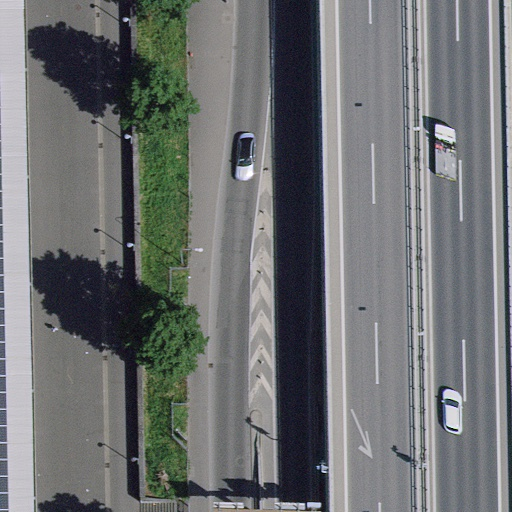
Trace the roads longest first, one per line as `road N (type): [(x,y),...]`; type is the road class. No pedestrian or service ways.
road 1 (primary): [(270,0),(240,224),(237,511)]
road 2 (motorway): [(279,0),(297,511)]
road 3 (motorway): [(478,511),(468,0)]
road 4 (motorway): [(372,0),(382,511)]
